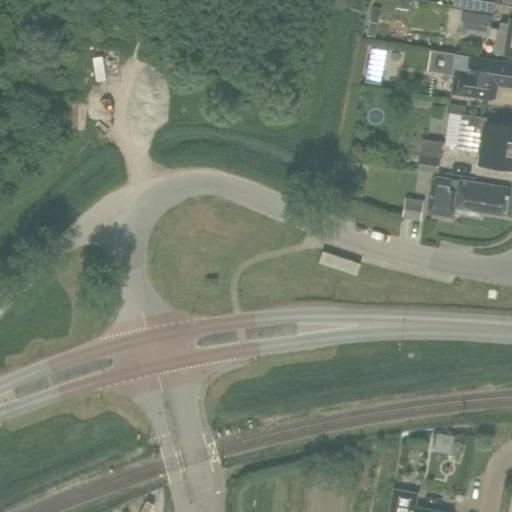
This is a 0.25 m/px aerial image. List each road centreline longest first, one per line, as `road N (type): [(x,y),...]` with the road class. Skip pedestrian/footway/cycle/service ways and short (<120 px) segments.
road 1 (unclassified): [(511,268),(401,252),(220,182),(116,208)]
road 2 (primary): [(364,324),(291,315),(170,334)]
road 3 (primary): [(176,359),(364,324)]
road 4 (unclassified): [(193,511),(196,457),(176,359)]
road 5 (unclassified): [(138,367),(190,511)]
road 6 (unclassified): [(0,303),(116,208)]
road 7 (primary): [(511,330),(364,324)]
road 8 (primary): [(0,411),(138,367)]
road 9 (primary): [(132,342),(0,386)]
